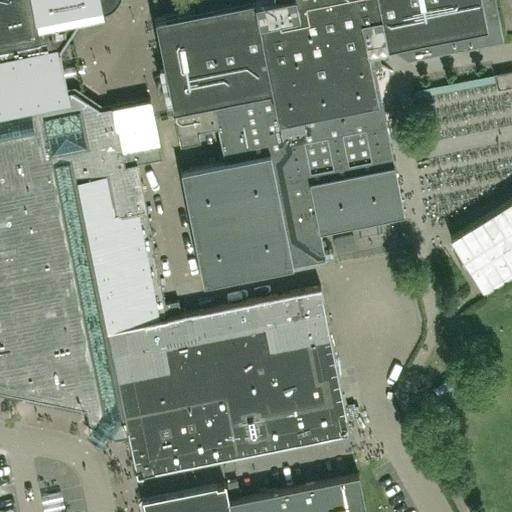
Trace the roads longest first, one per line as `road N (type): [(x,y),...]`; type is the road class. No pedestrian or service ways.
road 1 (unclassified): [(436,511),(374,397),(342,276)]
road 2 (unclassified): [(0,433),(67,447),(88,462),(101,511)]
